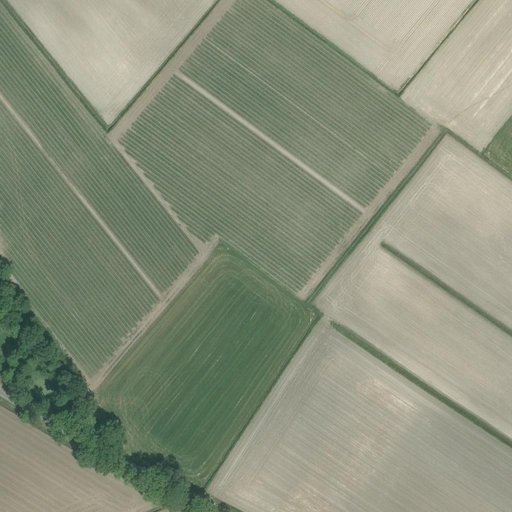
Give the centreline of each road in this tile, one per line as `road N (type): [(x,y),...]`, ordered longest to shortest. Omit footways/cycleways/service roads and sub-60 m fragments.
road 1 (unclassified): [(217,511),(0,390)]
road 2 (track): [(0,299),(122,461)]
